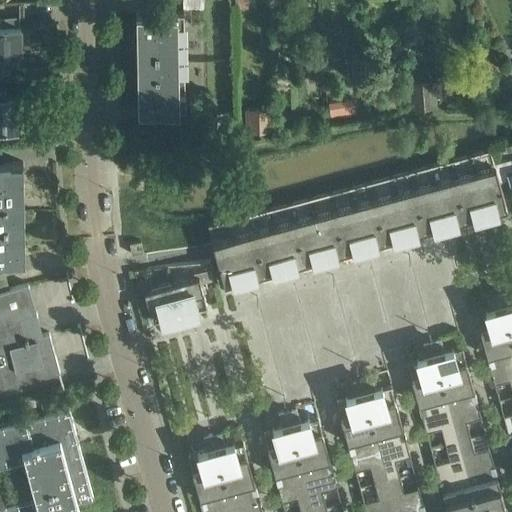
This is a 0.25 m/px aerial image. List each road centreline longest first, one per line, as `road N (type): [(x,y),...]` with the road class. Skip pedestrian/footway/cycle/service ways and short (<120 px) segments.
road 1 (track): [(511,119),(371,128),(91,176)]
road 2 (residential): [(169,511),(98,235)]
road 3 (residential): [(91,176),(88,0)]
